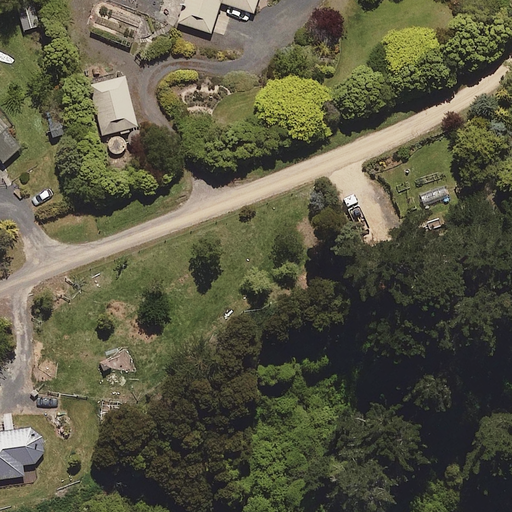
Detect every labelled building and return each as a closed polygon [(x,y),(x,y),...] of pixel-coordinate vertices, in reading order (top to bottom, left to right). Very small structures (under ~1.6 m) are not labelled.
[(186,0),(179,22),(195,27),(211,32),(221,1),(254,12),(257,0),(186,0)] [(126,49),(137,23),(96,7),(86,33),(126,49)] [(102,134),(137,126),(126,76),(90,84),(102,134)] [(51,135),(67,133),(64,115),(48,118),(51,135)] [(0,120),(0,156),(4,161),(22,145),(0,120)] [(125,422),(127,402),(103,400),(101,420),(125,422)] [(0,431),(0,478),(24,475),(23,464),(36,462),(38,461),(40,459),(42,456),(44,454),(45,451),(45,448),(45,445),(45,442),(44,439),(43,436),(41,434),(39,432),(37,430),(34,428),(31,427),(0,431)]
